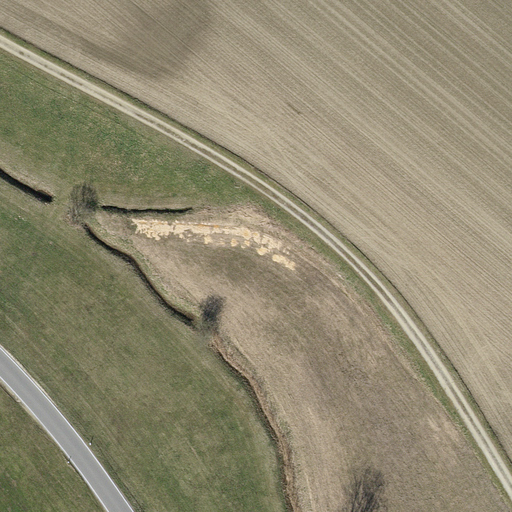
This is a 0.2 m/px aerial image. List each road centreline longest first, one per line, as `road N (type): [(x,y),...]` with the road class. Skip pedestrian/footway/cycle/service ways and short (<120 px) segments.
road 1 (track): [(0,37),(299,205),(411,320),(511,483)]
road 2 (tertiary): [(124,511),(71,432),(0,361)]
